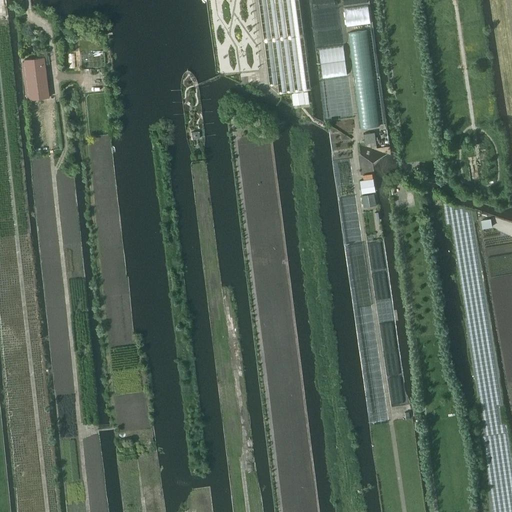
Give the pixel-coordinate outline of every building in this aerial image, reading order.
[(24,59),(29,99),(48,97),(44,57),(24,59)] [(363,133),(365,144),(376,142),(374,131),(363,133)] [(359,180),(361,193),(375,191),(373,178),(359,180)] [(374,192),(362,194),(364,206),(376,204),(374,192)] [(481,220),(482,228),(491,226),(490,219),(481,220)]
